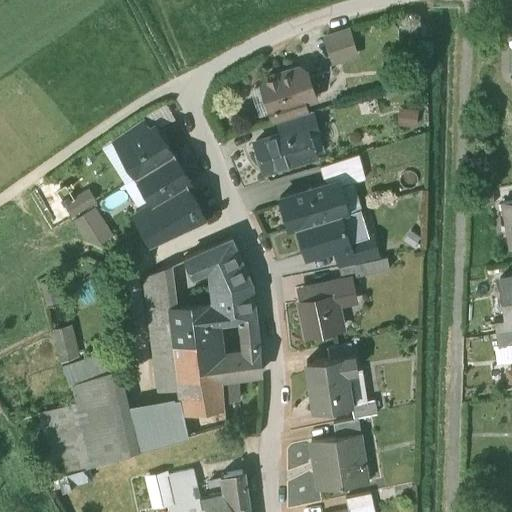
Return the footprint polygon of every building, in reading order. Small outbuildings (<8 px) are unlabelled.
[(348,30),(325,37),(333,62),(356,54),(348,30)] [(295,70),(265,79),(262,86),(264,92),(269,95),(274,108),(274,110),(304,101),(315,97),(309,77),(304,78),(297,75),(295,70)] [(304,101),(274,110),(274,108),(269,109),(273,123),(278,122),(308,113),(304,101)] [(308,113),(278,122),(281,133),(305,126),(307,132),(318,129),(312,111),(308,113)] [(416,124),(417,113),(400,112),(400,124),(416,124)] [(142,119),(113,139),(119,149),(149,130),(142,119)] [(281,133),(255,142),(257,148),(254,153),(257,162),(263,165),(265,171),(311,156),(307,144),(309,139),(307,132),(305,126),(281,133)] [(149,130),(119,149),(136,177),(172,154),(155,127),(149,130)] [(172,154),(136,177),(153,203),(154,205),(185,185),(190,182),(172,154)] [(359,154),(320,166),(325,183),(338,179),(340,186),(365,179),(359,154)] [(325,183),(280,198),(290,230),(297,227),(340,214),(348,212),(340,186),(338,179),(325,183)] [(98,205),(90,189),(73,197),(67,184),(57,189),(71,218),(98,205)] [(185,185),(154,205),(153,203),(134,215),(152,244),(205,220),(185,185)] [(488,191),(471,194),(470,209),(495,204),(492,190),(488,191)] [(511,201),(502,202),(510,247),(511,247),(511,201)] [(99,206),(76,217),(92,248),(114,237),(99,206)] [(340,214),(297,227),(307,256),(334,248),(349,243),(349,242),(340,214)] [(372,235),(349,242),(349,243),(334,248),(340,267),(364,262),(379,259),(372,235)] [(234,238),(168,267),(170,285),(211,279),(212,288),(251,283),(234,238)] [(379,259),(364,262),(366,275),(393,270),(391,257),(379,259)] [(340,267),(338,267),(341,279),(351,277),(351,278),(366,275),(364,262),(340,267)] [(168,267),(144,277),(155,359),(174,356),(169,310),(173,310),(170,285),(168,267)] [(511,276),(500,279),(506,318),(506,319),(511,318),(511,276)] [(341,279),(306,286),(297,289),(299,302),(306,336),(341,328),(336,303),(355,299),(351,278),(351,277),(341,279)] [(55,279),(40,283),(46,306),(62,301),(55,279)] [(251,283),(212,288),(214,305),(216,325),(217,325),(237,323),(255,320),(251,283)] [(173,310),(169,310),(174,356),(155,359),(159,390),(169,389),(178,384),(181,399),(184,415),(224,409),(224,405),(222,379),(238,377),(260,373),(258,350),(246,352),(241,353),(221,356),(219,338),(196,340),(195,328),(216,325),(214,305),(173,310)] [(506,318),(494,319),(496,333),(511,330),(511,318),(506,319),(506,318)] [(244,337),(257,335),(255,320),(237,323),(241,353),(246,352),(244,337)] [(184,415),(181,399),(129,408),(118,373),(125,370),(118,349),(84,360),(72,324),(54,329),(78,403),(39,416),(61,479),(68,477),(89,470),(188,438),(184,415)] [(216,325),(195,328),(196,340),(219,338),(217,325),(216,325)] [(511,330),(496,333),(498,346),(511,344),(511,330)] [(257,335),(244,337),(246,352),(258,350),(257,335)] [(350,342),(326,347),(329,358),(352,355),(350,342)] [(329,358),(307,362),(310,378),(347,372),(347,374),(357,372),(355,354),(352,355),(329,358)] [(347,372),(310,378),(315,411),(352,406),(352,404),(347,374),(347,372)] [(239,403),(238,377),(222,379),(224,405),(239,403)] [(374,399),(352,404),(352,406),(354,419),(358,418),(378,414),(374,399)] [(354,419),(334,423),(336,437),(359,434),(360,434),(358,418),(354,419)] [(336,437),(311,441),(319,490),(367,482),(359,434),(336,437)] [(197,469),(192,470),(197,487),(191,488),(195,501),(199,500),(204,498),(197,469)] [(89,470),(68,477),(72,489),(93,482),(89,470)] [(165,477),(169,476),(168,470),(144,477),(153,511),(156,511),(177,506),(174,493),(169,494),(165,477)] [(169,476),(165,477),(169,494),(174,493),(177,492),(191,488),(197,487),(192,470),(169,476)] [(244,471),(221,477),(222,481),(224,493),(212,496),(204,498),(199,500),(202,511),(221,511),(248,505),(244,471)] [(222,481),(209,484),(212,496),(224,493),(222,481)] [(191,488),(177,492),(181,511),(202,511),(199,500),(195,501),(191,488)] [(394,488),(370,493),(372,506),(397,499),(394,488)] [(370,493),(345,499),(348,511),(372,506),(370,493)]
